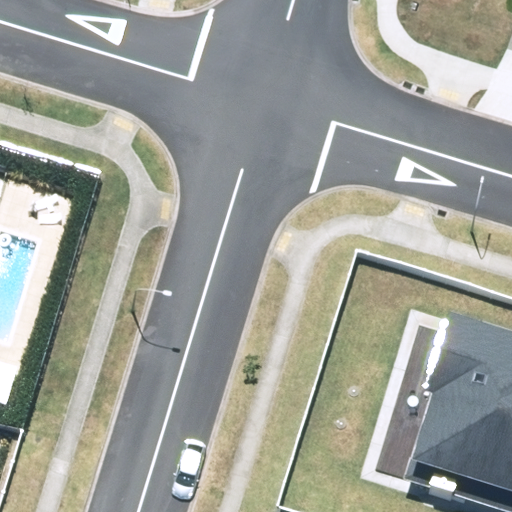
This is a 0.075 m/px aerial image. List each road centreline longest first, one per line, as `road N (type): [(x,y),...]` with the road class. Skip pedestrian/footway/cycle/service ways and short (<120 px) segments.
road 1 (residential): [(143,511),(270,102)]
road 2 (residential): [(270,102),(0,18)]
road 3 (residential): [(511,176),(270,102)]
